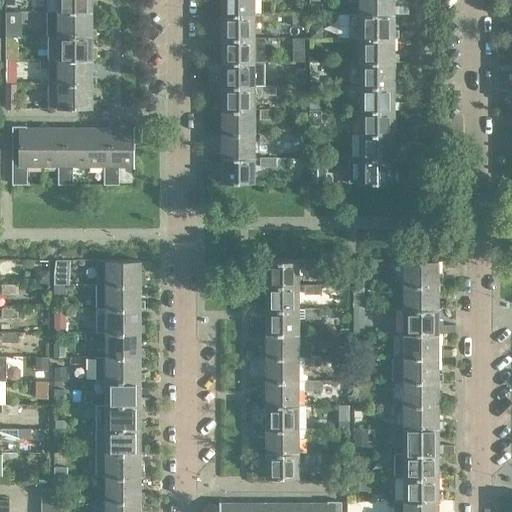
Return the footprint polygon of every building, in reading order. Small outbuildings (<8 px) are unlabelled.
[(47,0),(47,10),(57,11),(92,11),(96,11),(96,3),(92,3),(92,0),(47,0)] [(221,0),(221,13),(254,13),(253,0),(221,0)] [(393,0),(359,0),(359,13),(394,13),(398,13),(398,5),(394,5),(393,0)] [(57,11),(47,10),(47,35),(57,35),(92,35),(96,35),(96,27),(92,27),(92,22),(92,11),(57,11)] [(254,13),(221,13),(221,37),(254,37),(254,22),(260,22),(260,13),(254,13)] [(276,13),(260,13),(260,22),(276,23),(276,13)] [(292,13),(292,24),(303,24),(303,13),(292,13)] [(359,13),(349,13),(349,37),(359,37),(394,37),(398,37),(398,29),(393,29),(394,13),(359,13)] [(309,35),(321,35),(321,24),(309,24),(309,35)] [(21,36),(21,25),(5,25),(5,36),(21,36)] [(57,35),(47,35),(48,58),(92,59),(96,59),(96,51),(92,51),(92,46),(92,35),(57,35)] [(304,36),(293,36),(293,51),(304,51),(304,36)] [(254,37),(221,37),(221,61),(263,61),(263,37),(254,37)] [(394,37),(359,37),(359,61),(393,61),(398,61),(397,53),(394,53),(394,37)] [(17,47),(5,47),(5,58),(15,58),(17,58),(17,47)] [(311,52),(311,62),(321,62),(321,52),(311,52)] [(92,59),(48,58),(48,82),(92,82),(96,83),(96,75),(92,75),(92,70),(92,59)] [(15,75),(15,61),(5,61),(5,75),(15,75)] [(263,61),(221,61),(221,85),(260,85),(263,85),(263,61)] [(393,61),(359,61),(359,84),(394,84),(398,85),(398,77),(393,77),(393,61)] [(311,62),(311,78),(321,78),(321,62),(311,62)] [(92,82),(48,82),(48,107),(57,107),(96,107),(96,99),(92,99),(92,94),(92,82)] [(6,83),(5,83),(5,106),(15,106),(15,83),(6,83)] [(394,84),(359,84),(359,109),(394,108),(398,109),(398,101),(393,101),(394,84)] [(260,85),(221,85),(221,109),(254,109),(254,95),(260,95),(260,86),(260,85)] [(276,86),(260,86),(260,95),(276,96),(276,86)] [(311,110),(321,110),(321,95),(311,95),(311,110)] [(394,108),(359,109),(359,132),(393,133),(398,133),(398,120),(394,120),(394,108)] [(254,109),(221,109),(221,133),(254,133),(254,109)] [(276,109),(260,109),(260,118),(276,119),(276,109)] [(321,113),(311,113),(311,126),(321,126),(321,113)] [(26,133),(26,127),(26,125),(12,125),(12,133),(26,133)] [(111,127),(111,184),(119,184),(119,166),(133,166),(133,167),(135,167),(134,126),(133,126),(133,127),(111,127)] [(12,157),(12,184),(27,184),(27,166),(42,166),(42,127),(26,127),(26,133),(26,139),(26,145),(26,151),(26,157),(12,157)] [(42,127),(42,166),(58,166),(58,184),(65,184),(65,127),(42,127)] [(65,127),(65,184),(73,184),(73,166),(88,166),(88,127),(65,127)] [(88,127),(88,166),(104,166),(104,184),(111,184),(111,127),(88,127)] [(393,133),(359,132),(359,156),(394,156),(398,156),(398,144),(394,144),(393,133)] [(254,133),(221,133),(221,157),(254,157),(254,133)] [(276,133),(260,133),(260,143),(276,143),(276,133)] [(276,156),(260,156),(260,166),(276,166),(276,156)] [(394,156),(359,156),(350,156),(349,181),(393,181),(398,180),(398,168),(394,168),(394,156)] [(254,157),(221,157),(221,181),(254,180),(254,157)] [(311,159),(311,184),(324,184),(324,159),(311,159)] [(140,260),(97,259),(97,284),(140,284),(144,284),(144,272),(140,271),(140,260)] [(266,259),(266,284),(298,284),(298,260),(266,259)] [(304,259),(304,260),(304,269),(320,269),(320,260),(304,259)] [(438,260),(403,260),(403,284),(438,284),(442,284),(442,272),(438,272),(438,260)] [(355,264),(355,284),(364,284),(364,264),(355,264)] [(47,283),(47,270),(36,270),(36,283),(47,283)] [(69,274),(54,274),(54,285),(65,285),(69,285),(69,274)] [(97,284),(96,309),(140,308),(144,308),(144,300),(140,300),(140,296),(140,284),(97,284)] [(266,284),(266,309),(298,308),(298,284),(266,284)] [(304,294),(320,294),(320,284),(304,284),(304,294)] [(355,284),(353,284),(353,308),(364,308),(364,284),(355,284)] [(438,284),(403,284),(403,308),(438,308),(442,309),(443,296),(438,296),(438,284)] [(2,294),(18,294),(18,285),(2,285),(2,294)] [(96,309),(96,332),(105,332),(140,332),(144,332),(144,324),(140,324),(140,308),(96,309)] [(298,308),(266,309),(266,332),(298,332),(298,318),(304,318),(304,309),(298,309),(298,308)] [(364,308),(353,308),(353,331),(364,331),(364,308)] [(438,308),(403,308),(403,332),(438,332),(442,332),(442,320),(438,320),(438,308)] [(2,318),(18,318),(18,309),(2,309),(2,318)] [(304,318),(320,318),(320,309),(304,309),(304,318)] [(65,320),(54,320),(54,331),(65,331),(65,320)] [(2,342),(18,342),(18,332),(2,332),(2,342)] [(105,356),(140,356),(144,356),(144,344),(140,344),(140,332),(105,332),(105,356)] [(266,332),(266,356),(298,356),(298,332),(266,332)] [(304,342),(320,342),(320,332),(304,332),(304,342)] [(403,332),(403,356),(438,356),(442,356),(442,344),(438,344),(438,332),(403,332)] [(53,354),(65,354),(65,342),(53,342),(53,354)] [(361,343),(353,342),(353,357),(361,357),(361,343)] [(105,356),(96,356),(96,380),(105,380),(140,380),(144,380),(144,372),(140,372),(140,356),(105,356)] [(266,356),(266,380),(298,380),(298,356),(266,356)] [(304,366),(320,366),(320,356),(304,356),(304,366)] [(403,356),(394,356),(394,380),(403,380),(438,380),(442,380),(442,372),(438,372),(438,367),(438,356),(403,356)] [(47,370),(47,357),(34,357),(34,370),(47,370)] [(54,380),(66,380),(66,366),(54,366),(54,380)] [(357,367),(357,379),(369,379),(369,367),(357,367)] [(140,380),(105,380),(106,404),(140,404),(144,404),(144,396),(139,396),(139,391),(140,380)] [(266,380),(266,404),(298,404),(298,380),(266,380)] [(304,390),(320,390),(320,380),(304,380),(304,390)] [(438,380),(403,380),(403,404),(438,404),(442,404),(442,396),(438,396),(438,392),(438,380)] [(47,394),(47,381),(37,381),(37,394),(47,394)] [(54,402),(64,402),(64,388),(54,388),(54,402)] [(2,414),(18,414),(18,404),(2,404),(2,414)] [(106,404),(95,404),(95,428),(140,429),(144,429),(144,421),(140,421),(140,416),(140,404),(106,404)] [(266,404),(266,428),(298,428),(298,404),(266,404)] [(348,421),(348,404),(338,404),(338,421),(348,421)] [(438,404),(403,404),(403,428),(438,428),(442,428),(442,420),(438,420),(438,415),(438,404)] [(62,419),(53,419),(53,428),(62,428),(62,419)] [(18,428),(0,427),(0,438),(18,439),(18,428)] [(95,428),(95,452),(140,452),(144,452),(144,444),(140,444),(140,440),(140,429),(95,428)] [(266,428),(266,452),(298,452),(298,428),(266,428)] [(304,438),(320,438),(320,429),(304,428),(304,438)] [(438,428),(403,428),(403,452),(404,452),(438,452),(446,452),(453,452),(453,444),(446,444),(438,444),(438,439),(438,428)] [(367,441),(354,440),(354,452),(367,452),(367,441)] [(2,462),(18,462),(18,452),(2,452),(2,462)] [(140,452),(95,452),(95,456),(95,477),(105,477),(140,476),(144,476),(144,468),(139,468),(139,464),(140,452)] [(298,452),(266,452),(266,476),(298,476),(298,452)] [(304,462),(320,462),(320,452),(304,452),(304,462)] [(403,452),(393,452),(393,476),(403,476),(404,476),(438,476),(442,476),(442,468),(438,468),(438,464),(438,452),(404,452),(403,452)] [(67,463),(54,463),(54,476),(67,476),(67,463)] [(140,476),(105,477),(105,500),(139,500),(143,500),(143,492),(140,492),(140,488),(140,476)] [(404,476),(403,476),(403,500),(404,500),(421,500),(438,500),(442,500),(442,487),(438,487),(438,476),(404,476)] [(365,477),(355,477),(355,491),(365,491),(365,477)] [(63,488),(41,487),(41,500),(63,500),(63,488)] [(9,498),(0,498),(0,507),(9,508),(9,498)] [(63,500),(41,500),(41,511),(63,511),(63,500)] [(139,500),(105,500),(105,511),(139,511),(140,511),(139,500)] [(340,511),(341,500),(326,500),(326,502),(326,511),(340,511)] [(438,500),(393,500),(393,511),(442,511),(438,511),(438,500)] [(218,501),(218,511),(241,511),(242,502),(220,502),(220,501),(218,501)] [(264,511),(265,502),(242,502),(241,511),(264,511)] [(287,511),(287,502),(265,502),(264,511),(287,511)] [(310,511),(310,502),(287,502),(287,511),(310,511)] [(326,511),(326,502),(310,502),(310,511),(326,511)]
